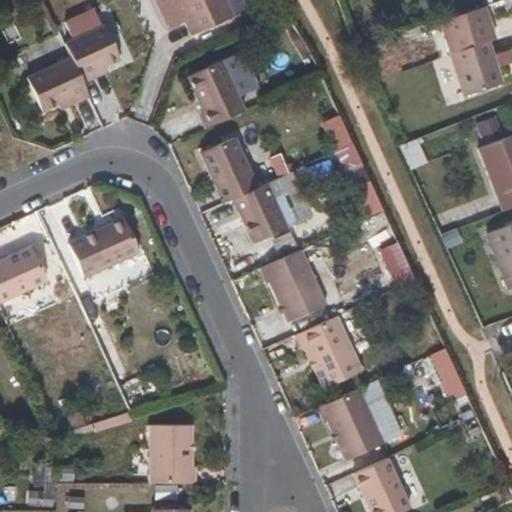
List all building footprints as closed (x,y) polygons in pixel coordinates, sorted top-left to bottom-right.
[(151,0),(166,30),(181,23),(184,22),(173,0),(151,0)] [(229,18),(220,0),(173,0),(184,22),(181,23),(187,37),(229,18)] [(491,0),(474,0),(477,10),(483,8),(493,4),(491,0)] [(486,42),(493,40),(483,8),(477,10),(445,20),(439,22),(462,97),(499,84),(486,42)] [(116,59),(100,26),(63,43),(69,57),(81,83),(95,76),(92,71),(102,66),(116,59)] [(86,95),(81,83),(69,57),(24,77),(39,111),(56,103),(68,98),(71,103),(86,95)] [(184,77),(206,127),(240,111),(217,60),(184,77)] [(95,76),(105,71),(102,66),(92,71),(95,76)] [(56,103),(60,109),(71,103),(68,98),(56,103)] [(480,137),(498,131),(492,117),(475,123),(480,137)] [(511,136),(477,150),(500,214),(511,208),(511,136)] [(231,138),(198,153),(220,203),(231,199),(254,187),(231,138)] [(409,139),(398,144),(408,167),(420,162),(409,139)] [(251,243),(284,227),(263,183),(254,187),(231,199),(251,243)] [(124,219),(69,244),(84,278),(138,253),(124,219)] [(507,290),(511,287),(511,226),(485,237),(507,290)] [(399,286),(412,280),(394,240),(381,246),(399,286)] [(30,247),(0,260),(0,301),(45,280),(30,247)] [(286,322),(324,304),(299,249),(257,268),(265,284),(267,283),(286,322)] [(358,371),(335,316),(292,336),(300,351),(303,349),(321,388),(358,371)] [(449,400),(464,392),(443,348),(428,355),(449,400)] [(381,443),(356,389),(314,408),(321,423),(324,422),(343,461),(381,443)] [(149,425),(148,483),(193,483),(193,468),(190,468),(190,425),(149,425)] [(399,511),(408,508),(387,458),(352,474),(369,511),(399,511)] [(497,506),(511,498),(511,497),(506,485),(492,492),(497,506)]
